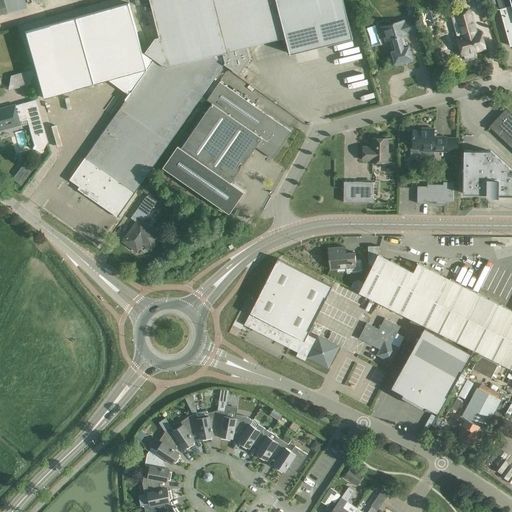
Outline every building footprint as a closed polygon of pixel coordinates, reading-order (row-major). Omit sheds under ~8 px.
[(0,0),(0,14),(6,13),(7,15),(26,9),(23,0),(0,0)] [(247,47),(286,37),(276,0),(135,0),(136,5),(150,2),(159,37),(155,38),(145,52),(154,58),(159,61),(159,62),(167,67),(204,93),(224,64),(239,74),(250,59),(247,47)] [(276,0),(286,37),(290,54),(353,38),(343,0),(276,0)] [(497,0),(510,0),(511,5),(499,9),(510,46),(511,45),(511,0),(496,0),(497,0)] [(112,78),(131,91),(154,59),(143,52),(130,3),(128,3),(66,20),(25,31),(25,32),(38,80),(43,97),(56,94),(81,87),(112,78)] [(478,36),(471,9),(455,13),(455,14),(451,16),(450,17),(456,39),(458,39),(462,53),(463,56),(464,56),(465,60),(467,61),(475,58),(476,56),(475,53),(485,50),(484,46),(481,35),(478,36)] [(406,47),(403,37),(420,32),(415,17),(405,20),(404,19),(391,23),(390,22),(389,21),(388,21),(387,21),(386,22),(386,23),(385,23),(385,24),(386,24),(381,26),(382,32),(381,32),(381,33),(381,34),(382,34),(383,34),(385,41),(391,40),(394,51),(392,52),(396,66),(402,64),(403,65),(404,66),(406,66),(407,64),(406,63),(412,61),(408,47),(406,47)] [(167,67),(159,62),(159,61),(154,58),(154,59),(131,91),(69,179),(89,193),(87,196),(118,217),(204,93),(167,67)] [(231,182),(256,147),(272,158),(291,131),(219,82),(207,100),(212,103),(181,148),(178,146),(163,167),(229,214),(244,192),(231,182)] [(0,129),(20,123),(21,126),(28,124),(29,129),(28,129),(33,146),(32,148),(41,153),(48,143),(35,100),(0,109),(0,129)] [(511,114),(506,108),(489,126),(511,147),(511,114)] [(461,137),(446,137),(446,136),(434,136),(434,128),(425,128),(425,130),(413,130),(413,149),(420,149),(420,152),(446,152),(458,153),(461,137)] [(363,146),(363,161),(371,161),(371,162),(388,162),(388,138),(372,138),(372,146),(363,146)] [(511,170),(491,151),(464,150),(464,170),(463,193),(488,194),(488,196),(499,196),(499,194),(511,193),(511,170)] [(374,182),(344,181),(344,202),(373,202),(374,182)] [(417,186),(417,203),(428,203),(428,201),(453,202),(453,182),(443,182),(443,184),(427,184),(427,186),(417,186)] [(131,218),(137,222),(124,241),(137,250),(143,242),(151,248),(160,235),(142,222),(160,197),(151,191),(147,197),(147,196),(131,218)] [(372,265),(379,253),(380,245),(369,245),(369,263),(372,265)] [(330,269),(345,268),(345,272),(347,273),(361,272),(362,270),(361,261),(360,259),(356,260),(355,252),(348,253),(346,251),(345,246),(328,248),(330,269)] [(511,309),(418,263),(414,272),(378,254),(359,292),(511,368),(511,309)] [(278,259),(245,324),(297,351),(299,348),(308,353),(306,356),(329,368),(339,346),(318,335),(316,339),(307,334),(332,286),(278,259)] [(367,323),(359,338),(373,345),(374,343),(381,347),(377,355),(391,362),(399,348),(391,344),(401,326),(384,318),(379,329),(367,323)] [(438,413),(472,353),(425,327),(392,387),(404,394),(402,397),(425,409),(426,407),(438,413)] [(479,354),(472,368),(491,377),(498,364),(479,354)] [(450,394),(456,397),(466,380),(464,379),(467,373),(463,371),(450,394)] [(473,446),(479,434),(481,435),(499,402),(497,402),(499,398),(497,398),(500,393),(482,384),(481,386),(480,386),(478,389),(478,388),(459,424),(464,426),(457,438),(473,446)] [(195,405),(191,396),(185,399),(189,408),(195,405)] [(274,408),(270,415),(278,420),(283,414),(274,408)] [(219,411),(209,413),(207,411),(197,413),(197,415),(201,439),(203,439),(203,441),(212,439),(211,437),(213,436),(212,429),(215,428),(222,430),(220,436),(225,412),(219,411)] [(237,432),(242,436),(239,442),(253,421),(247,417),(236,414),(235,419),(225,417),(226,412),(225,412),(220,436),(222,437),(221,439),(230,441),(230,438),(232,439),(234,431),(237,432)] [(201,439),(197,415),(190,416),(181,422),(183,425),(174,431),(171,428),(185,448),(186,447),(187,449),(194,445),(193,443),(195,442),(190,435),(193,434),(200,432),(201,439)] [(185,448),(171,428),(165,419),(159,422),(165,432),(159,441),(162,443),(156,452),(146,445),(173,464),(174,462),(176,464),(180,456),(178,455),(179,453),(173,449),(175,447),(181,443),(184,448),(185,448)] [(257,453),(270,433),(258,425),(256,428),(250,425),(253,421),(239,442),(240,443),(239,445),(246,449),(247,447),(249,448),(253,442),(261,447),(257,453)] [(274,465),(288,445),(276,437),(273,440),(268,437),(271,433),(270,433),(257,453),(258,454),(257,456),(264,461),(265,459),(267,460),(271,454),(278,459),(274,465)] [(315,441),(310,448),(316,452),(321,445),(315,441)] [(173,464),(146,445),(144,448),(149,452),(147,454),(145,466),(150,467),(148,478),(144,477),(168,482),(168,480),(170,481),(172,472),(170,472),(170,470),(163,469),(163,466),(167,460),(173,464)] [(288,445),(274,465),(276,466),(274,468),(282,473),(283,471),(284,472),(288,466),(297,471),(307,455),(295,447),(291,452),(286,448),(288,445)] [(126,464),(125,473),(133,474),(134,466),(126,464)] [(351,468),(344,477),(357,486),(364,477),(351,468)] [(209,471),(205,471),(203,474),(204,478),(207,480),(211,479),(213,477),(212,473),(209,471)] [(127,474),(125,481),(134,483),(136,476),(127,474)] [(168,482),(144,477),(142,484),(145,495),(148,494),(150,505),(144,506),(170,501),(170,500),(172,499),(170,491),(168,491),(168,489),(160,491),(160,488),(161,481),(168,482)] [(327,505),(337,491),(330,486),(320,500),(327,505)] [(353,511),(357,508),(347,501),(355,491),(348,487),(341,498),(331,511),(353,511)] [(166,511),(165,509),(163,503),(170,501),(144,506),(145,511),(178,511),(176,508),(174,509),(173,508),(166,511)]
